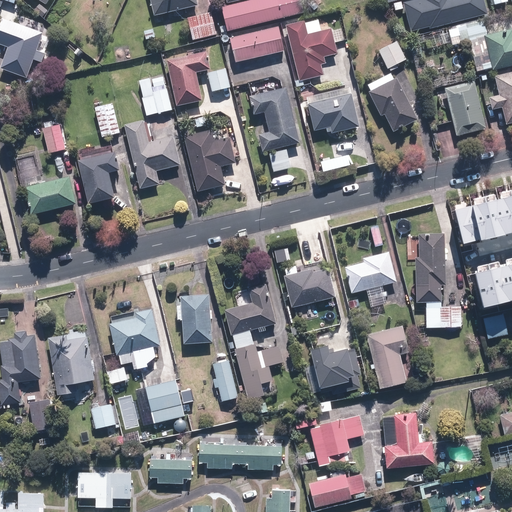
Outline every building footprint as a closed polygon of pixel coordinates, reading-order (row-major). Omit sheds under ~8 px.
[(24,1),(20,0),(2,0),(0,6),(0,16),(16,22),(24,1)] [(152,0),(156,15),(198,5),(197,0),(152,0)] [(257,0),(224,8),(229,30),(304,13),(301,0),(257,0)] [(420,0),(405,4),(412,31),(431,26),(431,27),(487,13),(483,0),(420,0)] [(189,19),(194,40),(217,35),(212,13),(189,19)] [(305,21),(287,25),(301,81),(324,75),(321,64),(326,63),(324,56),(337,53),(331,29),(309,35),(305,21)] [(29,77),(44,33),(19,24),(3,68),(29,77)] [(232,39),(237,62),(285,51),(279,28),(232,39)] [(511,29),(486,36),(494,70),(511,65),(511,29)] [(399,42),(380,51),(388,69),(407,60),(399,42)] [(207,52),(169,61),(179,106),(203,100),(197,72),(211,69),(207,52)] [(227,68),(209,72),(213,91),(231,88),(227,68)] [(503,106),(508,124),(511,122),(511,72),(496,76),(501,96),(492,98),(494,108),(503,106)] [(418,119),(397,78),(372,91),(384,115),(386,113),(395,131),(418,119)] [(144,98),(148,116),(172,110),(168,90),(154,93),(150,79),(141,82),(145,98),(144,98)] [(487,128),(475,82),(446,89),(458,135),(487,128)] [(300,142),(288,88),(252,96),(256,113),(267,110),(272,133),(261,136),(265,150),(300,142)] [(352,94),(310,104),(316,130),(332,126),(333,132),(360,125),(352,94)] [(113,104),(96,108),(104,137),(121,133),(113,104)] [(145,121),(126,125),(142,189),(161,184),(157,171),(181,165),(174,138),(151,143),(145,121)] [(61,125),(45,129),(50,153),(67,149),(61,125)] [(212,130),(186,136),(200,191),(226,185),(221,166),(236,163),(230,138),(215,142),(212,130)] [(33,152),(16,157),(23,183),(41,178),(33,152)] [(117,152),(82,161),(91,203),(117,197),(110,172),(121,169),(117,152)] [(26,188),(33,215),(78,204),(71,177),(26,188)] [(511,195),(499,199),(508,234),(511,232),(511,195)] [(499,199),(486,203),(495,237),(508,234),(499,199)] [(486,203),(472,206),(477,222),(481,239),(482,241),(495,237),(486,203)] [(460,226),(477,222),(472,206),(472,205),(455,210),(460,226)] [(464,244),(481,239),(477,222),(460,226),(464,244)] [(378,224),(370,226),(376,247),(384,245),(378,224)] [(421,257),(417,257),(418,300),(427,300),(428,326),(461,325),(460,307),(442,308),(441,283),(445,283),(444,232),(420,233),(421,257)] [(279,255),(281,263),(301,259),(299,251),(279,255)] [(346,267),(353,292),(397,280),(389,252),(365,259),(366,262),(346,267)] [(489,270),(498,304),(511,300),(504,267),(489,270)] [(286,276),(293,306),(335,295),(328,269),(315,272),(314,269),(286,276)] [(476,273),(484,307),(498,304),(489,270),(476,273)] [(236,347),(248,397),(266,392),(263,382),(274,379),(270,364),(283,361),(279,346),(259,351),(257,343),(255,343),(251,329),(276,322),(267,285),(251,289),(255,302),(226,309),(233,334),(234,334),(237,347),(236,347)] [(209,294),(182,295),(185,342),(212,341),(209,294)] [(111,323),(118,354),(161,344),(153,309),(137,313),(138,317),(111,323)] [(484,319),(489,337),(507,333),(503,314),(484,319)] [(403,325),(368,334),(382,386),(407,380),(400,353),(409,351),(403,325)] [(42,377),(36,334),(28,335),(28,330),(17,332),(18,337),(10,338),(10,340),(2,341),(5,364),(3,364),(5,378),(0,378),(4,403),(22,400),(19,381),(42,377)] [(88,331),(49,337),(59,393),(78,390),(76,381),(95,378),(88,331)] [(310,350),(321,392),(333,389),(334,395),(360,388),(357,376),(360,375),(354,350),(348,351),(347,350),(328,354),(326,346),(310,350)] [(238,396),(230,359),(214,363),(223,400),(238,396)] [(177,380),(147,386),(155,421),(185,415),(177,380)] [(50,399),(31,402),(36,428),(55,425),(50,399)] [(111,405),(93,409),(97,427),(116,422),(111,405)] [(511,411),(501,414),(506,433),(511,431),(511,411)] [(296,417),(298,427),(316,422),(314,413),(296,417)] [(386,445),(388,466),(434,462),(432,441),(419,442),(416,413),(396,415),(399,444),(386,445)] [(361,414),(321,423),(321,426),(312,428),(321,464),(330,462),(329,455),(350,450),(347,437),(365,433),(361,414)] [(511,442),(498,446),(501,460),(511,458),(511,442)] [(281,445),(201,443),(200,461),(209,461),(208,466),(233,467),(233,462),(249,463),(249,467),(274,468),(274,463),(281,464),(281,445)] [(192,459),(152,458),(151,476),(160,476),(160,481),(183,482),(183,477),(191,477),(192,459)] [(132,472),(80,471),(79,496),(99,496),(99,506),(113,506),(113,497),(131,497),(132,472)] [(310,482),(316,505),(352,496),(351,493),(365,490),(361,474),(347,477),(346,473),(310,482)] [(290,511),(291,490),(274,489),(274,497),(267,497),(266,511),(290,511)] [(0,494),(0,511),(43,511),(44,495),(24,494),(24,492),(0,492),(0,494)] [(445,511),(442,496),(428,499),(430,511),(445,511)]
